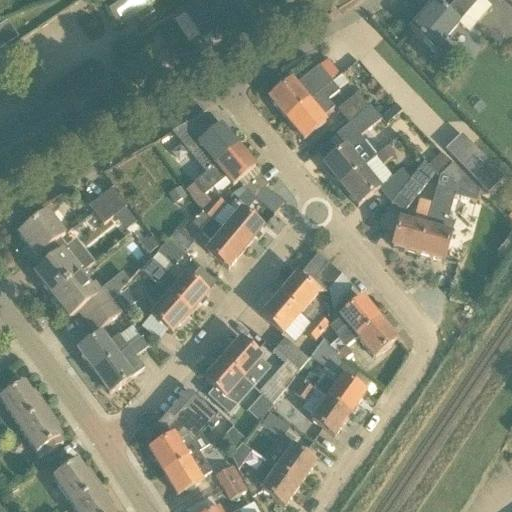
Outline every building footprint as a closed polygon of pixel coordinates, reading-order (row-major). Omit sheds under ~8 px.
[(101,0),(99,1),(118,29),(136,17),(141,24),(154,15),(149,8),(161,0),(101,0)] [(240,26),(222,0),(203,0),(192,8),(216,42),(240,26)] [(480,0),(457,0),(445,15),(434,6),(410,33),(426,46),(435,54),(459,25),(469,35),(491,10),(480,0)] [(511,0),(502,0),(511,8),(511,0)] [(6,23),(0,27),(0,51),(18,39),(6,23)] [(269,102),(287,123),(332,86),(331,85),(340,78),(326,62),(295,88),(291,84),(269,102)] [(114,99),(104,84),(90,64),(46,94),(52,104),(0,140),(0,189),(120,108),(120,107),(130,100),(124,92),(114,99)] [(327,102),(328,101),(338,93),(332,86),(287,123),(303,143),(325,125),(321,121),(333,111),(327,102)] [(349,126),(369,110),(357,96),(338,112),(349,126)] [(401,114),(395,107),(382,118),(387,125),(401,114)] [(371,110),(370,111),(369,110),(349,126),(350,127),(339,136),(348,148),(324,168),(341,189),(363,171),(362,171),(376,159),(360,140),(382,122),(371,110)] [(207,176),(238,150),(221,129),(200,147),(190,136),(168,154),(178,166),(191,155),(207,176)] [(462,137),(446,152),(488,196),(504,180),(462,137)] [(204,198),(227,181),(233,189),(255,171),(238,150),(207,176),(207,177),(186,192),(203,213),(209,205),(204,198)] [(395,158),(388,150),(376,159),(384,168),(395,158)] [(403,216),(423,191),(435,177),(423,164),(410,181),(410,182),(394,202),(390,206),(403,216)] [(425,230),(417,257),(444,264),(455,226),(448,224),(455,196),(454,189),(464,180),(452,167),(439,181),(436,191),(425,230)] [(380,192),(367,176),(363,171),(341,189),(358,210),(380,192)] [(410,182),(410,181),(402,172),(382,188),(394,202),(410,182)] [(264,190),(265,191),(268,188),(260,177),(242,191),(251,198),(255,197),(264,190)] [(89,209),(104,228),(126,209),(111,190),(89,209)] [(174,208),(186,201),(181,190),(168,197),(174,208)] [(283,206),(265,191),(264,190),(255,197),(251,198),(274,217),(283,206)] [(203,216),(211,224),(225,207),(216,199),(202,216),(203,216)] [(223,234),(245,252),(263,231),(241,213),(223,234)] [(55,246),(61,241),(65,238),(47,216),(18,239),(28,251),(24,255),(31,264),(55,246)] [(223,234),(211,224),(203,216),(202,216),(193,228),(212,247),(206,254),(228,273),(245,252),(223,234)] [(417,257),(425,230),(400,223),(392,250),(417,257)] [(168,240),(184,254),(193,244),(178,230),(168,240)] [(151,240),(142,248),(149,257),(158,249),(151,240)] [(34,278),(52,300),(80,277),(94,266),(76,242),(67,250),(61,241),(55,246),(31,264),(39,274),(34,278)] [(158,257),(152,263),(166,276),(172,270),(158,257)] [(168,298),(190,317),(207,297),(186,278),(179,287),(166,276),(152,263),(141,275),(157,288),(157,289),(168,298)] [(328,292),(341,277),(328,266),(313,284),(327,296),(329,294),(328,292)] [(86,324),(110,305),(102,295),(97,298),(80,277),(52,300),(53,301),(49,304),(57,313),(60,311),(69,322),(78,314),(86,324)] [(329,294),(333,313),(352,290),(342,278),(341,277),(328,292),(329,294)] [(318,297),(298,280),(296,278),(278,299),(300,318),(318,297)] [(147,300),(158,310),(150,319),(172,337),(190,317),(168,298),(157,289),(147,300)] [(283,338),(300,318),(278,299),(261,319),(283,338)] [(357,341),(379,323),(362,302),(340,320),(329,330),(335,338),(338,342),(327,351),(335,360),(346,350),(357,340),(357,341)] [(110,305),(86,324),(96,336),(119,317),(110,305)] [(312,328),(321,336),(329,327),(320,319),(312,328)] [(379,323),(357,341),(374,361),(396,343),(379,323)] [(319,338),(321,336),(312,328),(306,335),(315,343),(319,338)] [(120,338),(108,347),(101,337),(78,354),(94,376),(128,350),(120,338)] [(128,350),(94,376),(110,397),(144,373),(134,360),(147,351),(140,341),(128,350)] [(309,363),(298,354),(285,342),(276,353),(287,363),(299,373),(300,374),(309,363)] [(222,363),(243,382),(261,362),(240,343),(222,363)] [(341,367),(335,360),(327,351),(323,345),(311,360),(334,378),(341,367)] [(341,367),(342,365),(352,358),(346,350),(335,360),(341,367)] [(204,383),(213,391),(206,399),(228,418),(252,391),(243,382),(222,363),(204,383)] [(283,367),(270,382),(283,392),(299,373),(287,363),(283,367)] [(323,379),(320,384),(310,377),(303,387),(312,393),(313,394),(326,404),(349,420),(365,397),(342,380),(336,389),(323,379)] [(21,384),(4,396),(7,399),(0,403),(0,405),(18,432),(46,412),(37,399),(32,402),(21,384)] [(261,398),(272,407),(280,398),(267,387),(259,396),(261,398)] [(296,398),(304,404),(312,393),(303,387),(296,398)] [(149,453),(164,477),(199,456),(198,454),(197,455),(191,444),(193,443),(194,444),(207,429),(212,432),(219,424),(214,421),(215,420),(194,401),(174,423),(169,419),(158,431),(169,442),(149,453)] [(326,404),(314,419),(311,424),(334,441),(349,420),(326,404)] [(46,412),(18,432),(36,458),(43,453),(47,458),(63,446),(52,429),(56,427),(46,412)] [(268,434),(276,421),(269,416),(260,429),(268,434)] [(241,447),(245,442),(231,431),(221,442),(232,460),(241,447)] [(292,450),(290,454),(277,445),(264,463),(267,465),(267,466),(277,473),(299,489),(315,467),(292,450)] [(244,449),(243,449),(241,447),(232,460),(238,473),(252,454),(244,449)] [(201,485),(200,483),(211,476),(199,456),(164,477),(177,500),(201,485)] [(73,510),(100,491),(90,477),(86,480),(74,463),(58,474),(61,478),(54,483),(73,510)] [(299,489),(277,473),(267,466),(254,482),(265,490),(261,494),(284,511),(299,489)] [(224,491),(241,481),(233,469),(231,470),(217,478),(216,478),(224,491)] [(230,503),(240,497),(247,493),(241,481),(224,491),(230,503)] [(100,491),(73,510),(74,511),(108,511),(105,508),(110,505),(100,491)]
